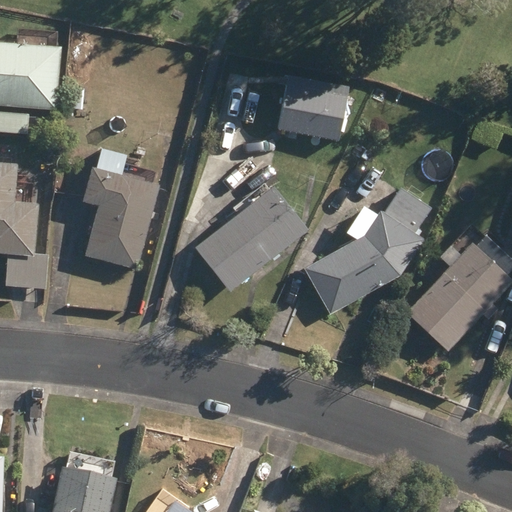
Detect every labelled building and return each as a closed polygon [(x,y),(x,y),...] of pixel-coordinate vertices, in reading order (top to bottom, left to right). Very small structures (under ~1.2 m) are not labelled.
[(0,107),(57,111),(61,49),(0,44),(0,107)] [(353,80),(288,71),(280,127),(345,136),(353,80)] [(0,133),(28,135),(29,116),(0,114),(0,133)] [(473,140),(495,149),(500,137),(478,128),(473,140)] [(85,259),(138,273),(161,187),(145,183),(148,171),(109,161),(106,172),(93,168),(83,204),(98,208),(85,259)] [(6,288),(47,291),(49,256),(35,255),(39,206),(35,205),(36,184),(17,182),(19,166),(0,164),(0,255),(8,256),(6,288)] [(453,188),(465,194),(474,174),(462,168),(453,188)] [(195,250),(230,295),(272,261),(274,264),(281,258),(280,256),(310,233),(290,208),(299,201),(294,194),(285,201),(275,189),(195,250)] [(304,271),(329,317),(400,279),(425,242),(415,235),(432,211),(401,190),(385,215),(382,213),(379,218),(364,208),(346,234),(358,241),(304,271)] [(408,316),(449,354),(511,286),(511,281),(507,277),(511,272),(511,262),(487,238),(477,249),(473,246),(408,316)] [(53,511),(108,511),(118,473),(65,461),(53,511)] [(197,511),(176,497),(164,511),(197,511)] [(270,511),(274,504),(266,501),(263,511),(255,508),(253,511),(270,511)]
